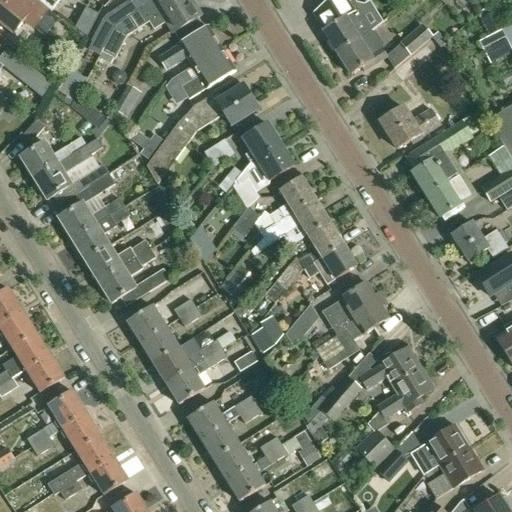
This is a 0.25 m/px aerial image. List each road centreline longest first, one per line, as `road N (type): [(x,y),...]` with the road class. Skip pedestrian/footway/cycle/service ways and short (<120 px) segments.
road 1 (residential): [(511,416),(251,0)]
road 2 (residential): [(195,511),(0,197)]
